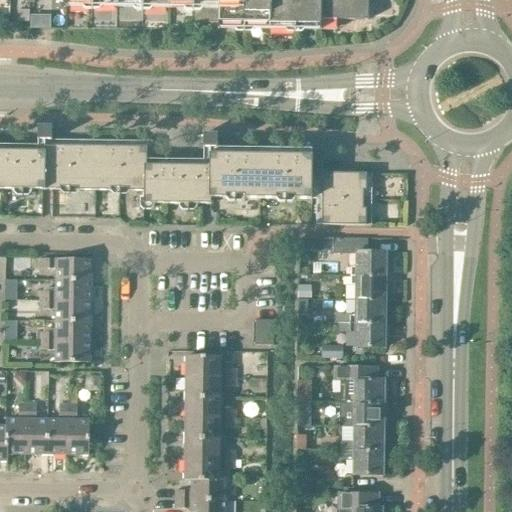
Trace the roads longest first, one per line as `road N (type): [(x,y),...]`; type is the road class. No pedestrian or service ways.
road 1 (residential): [(136,489),(137,261),(113,245),(0,244)]
road 2 (residential): [(0,87),(292,94)]
road 3 (secondary): [(449,142),(455,339)]
road 4 (secondary): [(455,339),(483,144)]
road 5 (secondary): [(453,511),(455,339)]
road 6 (residential): [(0,488),(136,489)]
road 7 (residential): [(418,75),(292,94)]
road 8 (residential): [(292,94),(418,111)]
